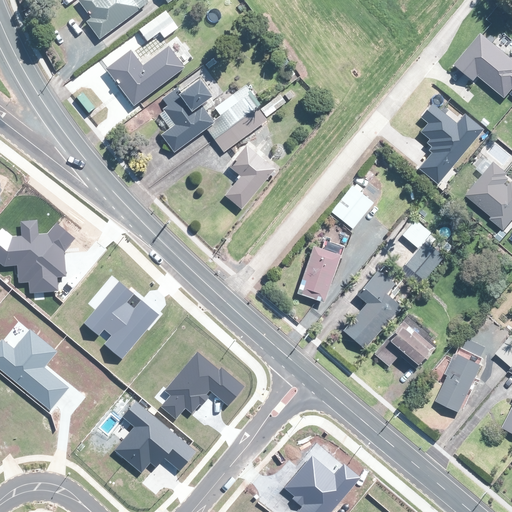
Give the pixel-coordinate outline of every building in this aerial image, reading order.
[(150,3),(148,0),(147,0),(79,0),(92,17),(93,18),(88,22),(101,40),(150,3)] [(153,47),(179,28),(167,11),(140,30),(153,47)] [(511,59),(483,34),(451,67),(474,86),(481,79),(505,100),(511,92),(511,59)] [(135,106),(186,68),(170,46),(144,66),(132,50),(107,69),(135,106)] [(212,99),(223,91),(209,71),(205,74),(182,91),(179,87),(178,88),(163,98),(169,106),(165,109),(166,111),(161,115),(171,129),(167,132),(163,135),(173,150),(175,152),(208,128),(225,152),(242,139),(255,130),(258,129),(268,121),(250,95),(253,93),(247,85),(240,90),(216,107),(222,115),(217,119),(214,121),(207,111),(216,104),(212,99)] [(291,91),(286,95),(290,100),(295,96),(291,91)] [(281,94),(262,108),(268,117),(287,102),(281,94)] [(423,167),(443,184),(486,131),(467,115),(457,127),(435,109),(426,119),(431,123),(424,132),(432,139),(429,142),(438,149),(423,167)] [(243,210),(276,169),(248,145),(230,167),(242,176),(236,183),(226,196),(243,210)] [(495,163),(466,195),(491,217),(489,219),(504,232),(511,223),(511,183),(511,184),(509,182),(511,181),(507,178),(510,176),(495,163)] [(375,201),(373,200),(353,184),(333,210),(354,227),(368,209),(375,201)] [(426,239),(431,233),(432,231),(416,218),(403,234),(418,246),(400,269),(405,274),(411,278),(419,285),(445,255),(432,244),(426,239)] [(30,293),(59,290),(58,278),(67,277),(66,266),(65,252),(76,238),(57,223),(48,234),(38,234),(37,220),(20,221),(22,236),(13,237),(2,228),(0,230),(0,263),(4,266),(17,265),(18,282),(29,282),(30,293)] [(453,246),(449,243),(447,241),(441,248),(447,253),(453,246)] [(342,253),(324,247),(315,244),(299,291),(319,298),(326,300),(332,282),(342,253)] [(387,291),(396,281),(380,267),(359,292),(369,301),(345,329),(366,347),(403,304),(387,291)] [(104,344),(122,359),(159,315),(141,300),(134,308),(127,302),(134,294),(119,281),(84,323),(99,335),(104,329),(112,335),(104,344)] [(400,353),(417,367),(433,348),(429,345),(432,342),(425,336),(430,330),(414,316),(408,322),(407,320),(403,325),(401,323),(376,352),(390,365),(400,353)] [(0,341),(0,370),(50,411),(69,387),(44,367),(57,352),(30,330),(14,349),(2,339),(0,341)] [(511,335),(510,338),(505,333),(500,339),(505,343),(498,351),(511,364),(511,335)] [(462,410),(485,362),(462,351),(452,371),(439,399),(459,409),(462,410)] [(228,406),(244,386),(221,367),(220,370),(197,352),(165,391),(170,395),(161,407),(175,419),(186,408),(192,413),(200,405),(201,406),(210,397),(207,394),(210,391),(228,406)] [(137,401),(123,417),(134,427),(114,451),(142,474),(151,463),(157,467),(165,458),(179,470),(196,451),(137,401)] [(337,475),(314,456),(288,488),(298,497),(296,499),(306,507),(302,511),(332,511),(361,477),(345,464),(337,475)]
